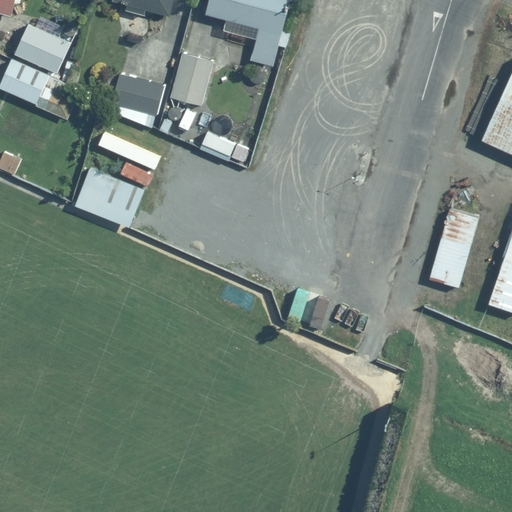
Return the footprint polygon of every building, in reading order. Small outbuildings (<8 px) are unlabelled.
[(0,0),(0,10),(12,14),(16,0),(0,0)] [(127,0),(171,12),(174,0),(127,0)] [(291,0),(209,0),(206,12),(230,19),(227,29),(259,38),(253,58),(273,64),(291,0)] [(32,25),(19,52),(58,70),(71,42),(60,37),(66,25),(41,13),(35,26),(32,25)] [(215,57),(183,49),(172,93),(204,101),(215,57)] [(13,53),(0,83),(0,84),(69,118),(78,98),(59,88),(64,78),(13,53)] [(167,86),(122,70),(108,107),(153,124),(167,86)] [(511,72),(482,136),(511,150),(511,72)] [(95,165),(78,203),(131,226),(148,188),(95,165)] [(481,216),(451,206),(429,277),(458,286),(481,216)] [(511,236),(491,302),(511,309),(511,236)] [(318,297),(301,292),(291,323),(308,328),(318,297)]
